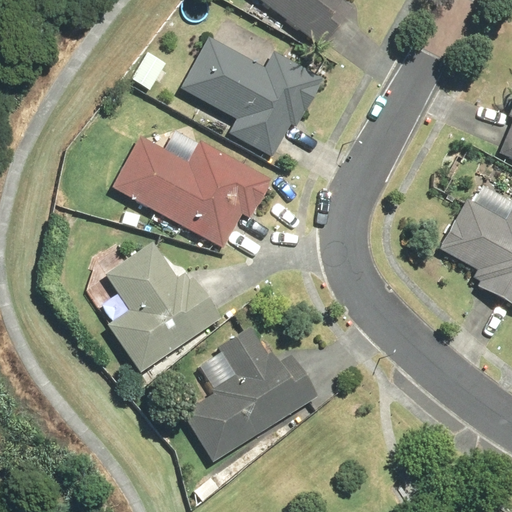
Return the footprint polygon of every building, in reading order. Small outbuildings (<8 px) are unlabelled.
[(334,0),(254,0),(313,42),(341,4),(334,0)] [(201,38),(173,89),(230,119),(221,134),(265,157),(284,123),(287,125),(312,79),(272,58),(264,73),(201,38)] [(509,119),(492,152),(511,160),(511,91),(502,116),(509,119)] [(244,215),(263,183),(194,144),(182,165),(132,138),(104,188),(216,250),(237,212),(244,215)] [(459,202),(432,249),(477,276),(471,287),(509,309),(511,304),(511,198),(497,224),(459,202)] [(97,325),(127,372),(212,317),(184,274),(170,283),(146,245),(98,275),(120,310),(97,325)] [(208,395),(175,415),(202,460),(308,397),(282,354),(265,365),(243,328),(211,347),(214,353),(191,367),(208,395)]
